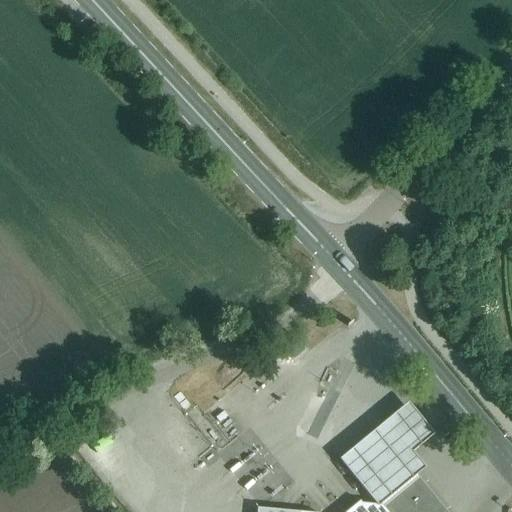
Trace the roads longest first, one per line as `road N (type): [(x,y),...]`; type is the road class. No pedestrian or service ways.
road 1 (unclassified): [(0,444),(320,302),(334,259)]
road 2 (tertiary): [(334,259),(91,0)]
road 3 (tertiary): [(511,467),(334,259)]
road 4 (tertiary): [(334,259),(511,75)]
